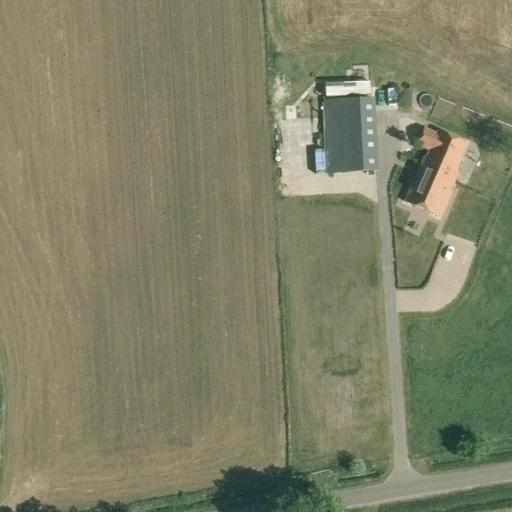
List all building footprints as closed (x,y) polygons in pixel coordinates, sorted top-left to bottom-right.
[(369,82),(325,84),(326,98),(370,96),(369,82)] [(371,98),(324,101),(328,173),(376,170),(371,98)] [(438,134),(425,129),(418,145),(431,150),(427,157),(425,157),(406,202),(441,217),(460,171),(458,170),(469,144),(439,131),(438,134)] [(455,229),(485,243),(505,200),(476,186),(455,229)] [(378,245),(376,198),(308,200),(310,247),(378,245)] [(359,274),(336,275),(338,332),(361,331),(359,274)] [(380,362),(356,364),(358,392),(383,391),(380,362)]
